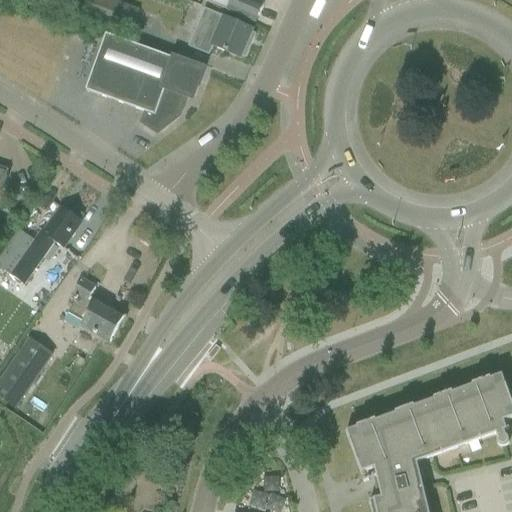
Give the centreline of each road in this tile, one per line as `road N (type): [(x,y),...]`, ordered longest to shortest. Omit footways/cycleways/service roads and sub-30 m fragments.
road 1 (secondary): [(143,371),(299,222),(362,191)]
road 2 (unclassified): [(305,0),(241,132),(161,202)]
road 3 (residential): [(255,406),(289,381),(427,323),(455,286)]
road 4 (residential): [(161,202),(0,98)]
road 5 (secondary): [(49,511),(143,371)]
road 6 (secondary): [(337,149),(225,259)]
road 7 (secondary): [(225,259),(150,350),(143,371)]
road 8 (secondary): [(382,29),(361,46),(335,94),(337,149)]
road 9 (residential): [(198,511),(222,450),(255,406)]
